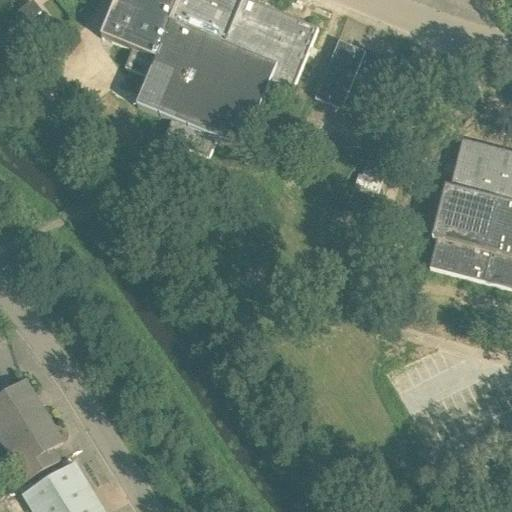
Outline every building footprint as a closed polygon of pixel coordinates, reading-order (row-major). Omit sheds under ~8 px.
[(249,22),(252,17),(256,6),(244,1),(245,0),(201,0),(198,8),(189,4),(179,28),(173,26),(138,110),(244,154),(273,84),(279,86),(297,42),(249,22)] [(19,13),(0,30),(0,49),(10,61),(39,36),(19,13)] [(377,97),(390,66),(392,62),(375,55),(374,58),(340,44),(316,102),(343,113),(344,110),(370,121),(380,98),(377,97)] [(437,269),(511,290),(511,150),(474,141),(437,269)] [(240,266),(239,280),(258,282),(260,268),(240,266)] [(63,445),(26,385),(0,399),(0,443),(26,485),(60,464),(53,452),(63,445)] [(104,511),(76,466),(33,493),(23,499),(31,511),(104,511)]
